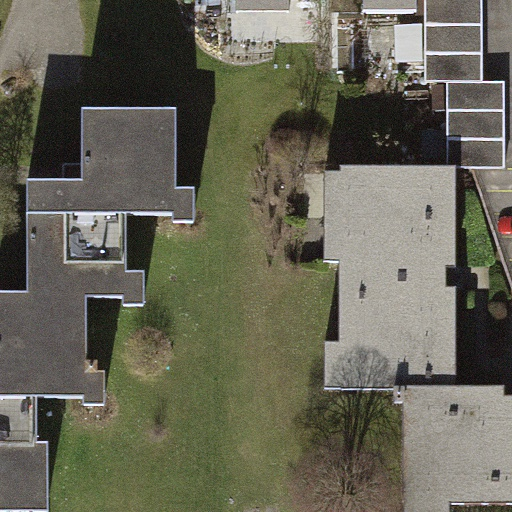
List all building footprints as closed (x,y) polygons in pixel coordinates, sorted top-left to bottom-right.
[(437,0),(224,0),(225,8),(437,13),(437,0)] [(7,206),(9,325),(69,324),(147,322),(146,289),(120,289),(119,243),(188,241),(187,209),(166,209),(164,128),(69,129),(70,205),(7,206)] [(398,408),(453,408),(455,191),(314,190),(312,407),(398,408)] [(0,511),(33,511),(33,472),(24,473),(23,426),(102,425),(101,385),(70,385),(69,324),(9,325),(0,324),(0,511)] [(511,511),(511,408),(453,408),(398,408),(396,511),(511,511)]
